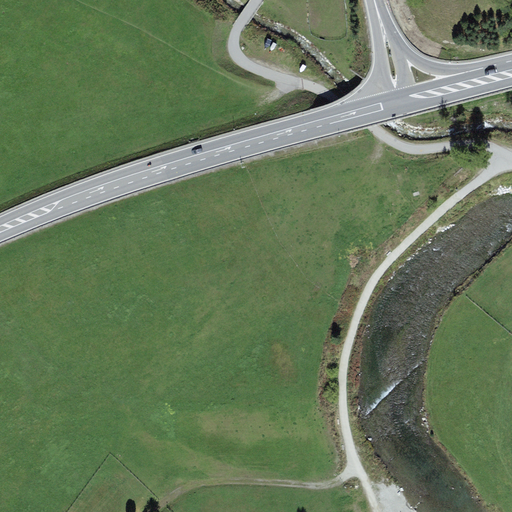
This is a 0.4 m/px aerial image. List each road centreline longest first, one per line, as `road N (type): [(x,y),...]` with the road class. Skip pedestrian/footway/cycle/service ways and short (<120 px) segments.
road 1 (track): [(403,511),(363,468),(343,423),(341,377),(357,312),(384,264),(511,156)]
road 2 (primary): [(0,229),(122,181),(401,101)]
road 3 (track): [(511,156),(473,143),(396,144),(379,124),(312,86),(242,62),(234,50),(237,28)]
road 4 (track): [(363,468),(319,487),(192,486),(152,511)]
road 5 (tertiary): [(500,76),(431,66),(385,36)]
